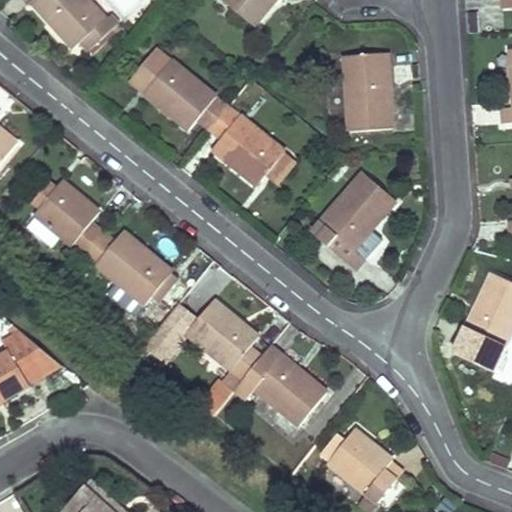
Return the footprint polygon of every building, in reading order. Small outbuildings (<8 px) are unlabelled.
[(82,43),(106,20),(87,0),(22,0),(27,6),(31,2),(75,50),(82,43)] [(255,27),(276,0),(221,0),(255,27)] [(511,0),(502,0),(503,11),(511,10),(511,0)] [(90,52),(118,26),(110,17),(106,20),(82,43),(90,52)] [(511,50),(510,51),(511,71),(511,108),(502,110),(504,125),(511,123),(511,50)] [(393,130),(387,54),(344,57),(350,133),(393,130)] [(171,62),(144,96),(201,141),(258,187),(268,175),(285,153),(228,108),(171,62)] [(481,122),(498,123),(499,104),(482,103),(481,122)] [(0,166),(17,145),(0,131),(0,166)] [(277,183),(295,161),(285,153),(268,175),(277,183)] [(364,174),(312,234),(356,272),(366,260),(354,250),(371,232),(396,202),(364,174)] [(145,306),(153,297),(171,275),(172,273),(123,233),(115,243),(103,233),(91,224),(100,214),(62,183),(35,216),(76,250),(69,258),(76,264),(83,256),(84,257),(116,282),(145,306)] [(366,260),(382,241),(371,232),(354,250),(366,260)] [(158,302),(176,280),(171,275),(153,297),(158,302)] [(479,334),(472,348),(500,361),(506,346),(511,333),(511,285),(492,276),(467,329),(479,334)] [(137,317),(145,306),(116,282),(107,293),(137,317)] [(251,348),(259,338),(214,301),(187,335),(243,380),(235,391),(246,400),(255,390),(299,427),(327,394),(270,348),(262,357),(251,348)] [(57,370),(16,338),(0,347),(5,357),(0,359),(0,405),(25,390),(57,370)] [(391,464),(393,462),(355,431),(346,442),(334,458),(328,464),(367,496),(379,505),(397,481),(403,473),(391,464)] [(334,458),(346,442),(338,436),(325,451),(334,458)] [(488,463),(508,471),(511,463),(491,456),(488,463)] [(95,479),(81,493),(66,507),(71,511),(120,511),(118,509),(121,505),(95,479)] [(397,481),(379,505),(387,511),(406,489),(397,481)] [(368,511),(372,511),(379,505),(367,496),(360,504),(368,511)]
